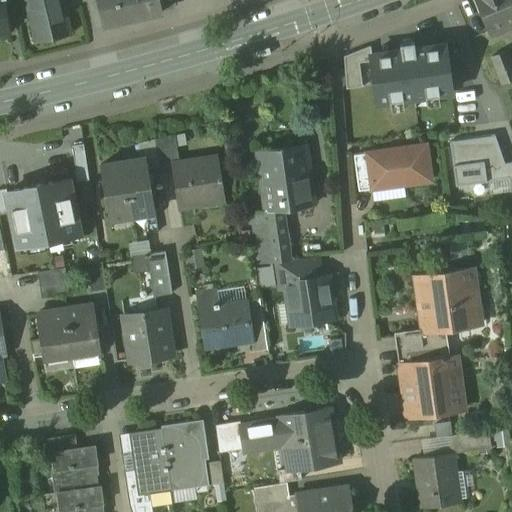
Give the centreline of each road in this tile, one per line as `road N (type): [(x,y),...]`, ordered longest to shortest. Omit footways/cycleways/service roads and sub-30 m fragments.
road 1 (secondary): [(360,0),(0,101)]
road 2 (residential): [(353,377),(314,373),(196,393)]
road 3 (residential): [(196,393),(172,244)]
road 4 (residential): [(384,511),(368,401),(353,377)]
road 5 (residential): [(33,420),(11,284)]
road 6 (residential): [(353,377),(361,352),(354,252)]
